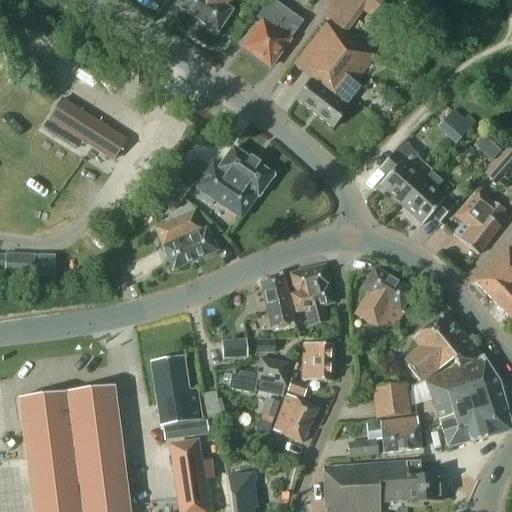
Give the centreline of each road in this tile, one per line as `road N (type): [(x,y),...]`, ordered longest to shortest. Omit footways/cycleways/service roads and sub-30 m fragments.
road 1 (tertiary): [(352,238),(344,200),(321,169),(81,0)]
road 2 (secondary): [(335,237),(172,299),(0,331)]
road 3 (residential): [(297,511),(345,379),(335,237)]
road 4 (secondary): [(511,368),(428,276),(386,248),(352,238)]
